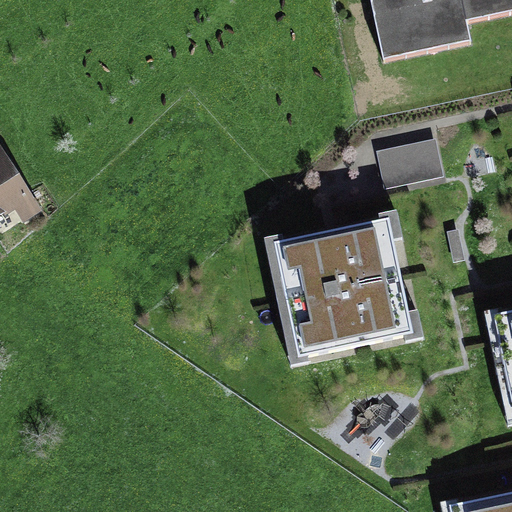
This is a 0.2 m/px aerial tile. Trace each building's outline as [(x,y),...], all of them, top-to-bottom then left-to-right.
[(511,0),(367,0),(383,73),(470,55),(465,32),(511,21),(511,0)] [(385,192),(446,177),(436,138),(376,153),(385,192)] [(0,238),(35,215),(0,163),(0,238)] [(266,250),(293,377),(431,348),(405,222),(266,250)] [(511,315),(485,321),(506,436),(511,434),(511,315)] [(511,511),(511,499),(450,511),(511,511)]
